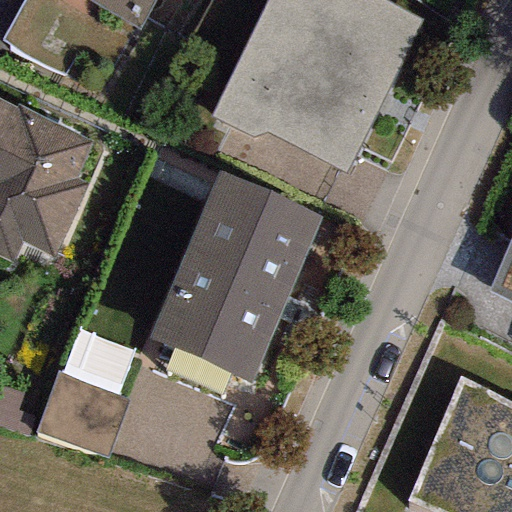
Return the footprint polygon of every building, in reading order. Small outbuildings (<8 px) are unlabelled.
[(156,0),(85,0),(139,30),(156,0)] [(264,0),(208,116),(252,139),(265,133),(344,172),(420,22),(381,0),(264,0)] [(91,142),(0,100),(0,262),(8,266),(18,243),(51,258),(85,185),(73,180),(91,142)] [(319,216),(217,173),(148,337),(249,380),(319,216)] [(511,234),(486,291),(511,302),(511,234)] [(123,402),(56,379),(35,438),(102,461),(123,402)] [(511,511),(511,404),(458,379),(403,499),(430,511),(511,511)]
